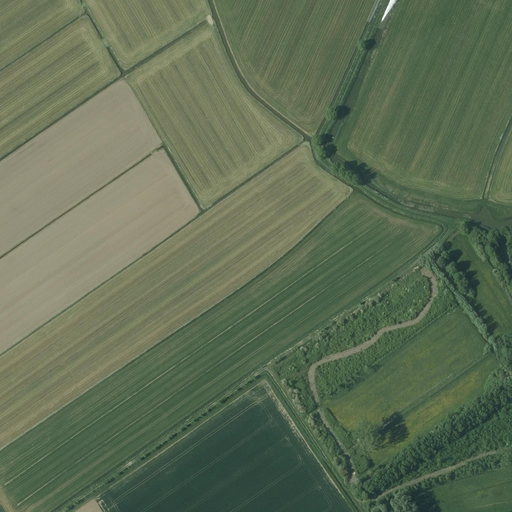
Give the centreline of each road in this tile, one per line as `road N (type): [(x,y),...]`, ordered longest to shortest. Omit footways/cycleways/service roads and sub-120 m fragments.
road 1 (track): [(59,511),(428,251),(453,222)]
road 2 (track): [(453,222),(383,199),(320,150),(384,0)]
road 3 (track): [(358,511),(265,367)]
